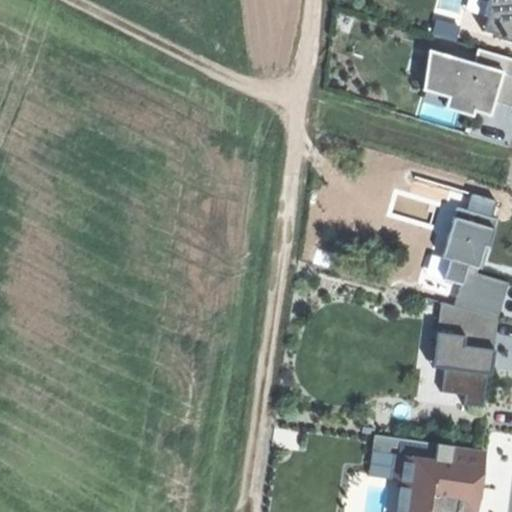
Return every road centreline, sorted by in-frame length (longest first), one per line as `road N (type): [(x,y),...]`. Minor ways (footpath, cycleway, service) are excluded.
road 1 (track): [(318,0),(243,511)]
road 2 (track): [(73,0),(303,106)]
